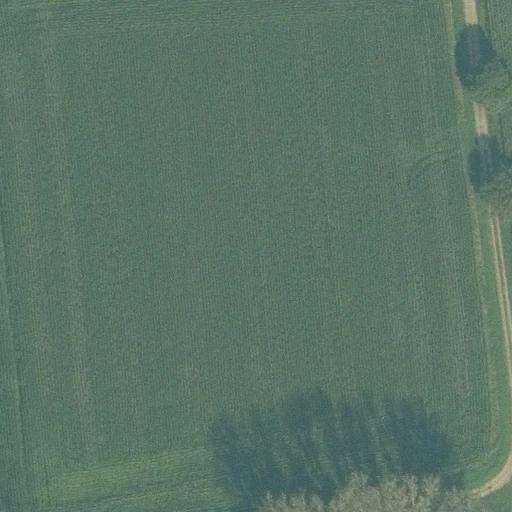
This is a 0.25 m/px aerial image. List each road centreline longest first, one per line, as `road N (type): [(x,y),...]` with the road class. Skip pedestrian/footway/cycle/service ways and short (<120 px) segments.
road 1 (track): [(511,341),(473,0)]
road 2 (track): [(407,511),(479,499),(509,472),(511,457)]
